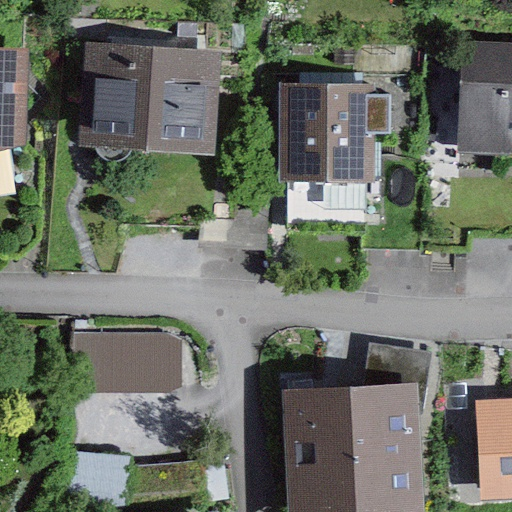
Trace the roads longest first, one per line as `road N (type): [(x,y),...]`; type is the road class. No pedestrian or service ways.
road 1 (residential): [(215,299),(511,317)]
road 2 (residential): [(0,286),(215,299)]
road 3 (residential): [(251,511),(215,299)]
